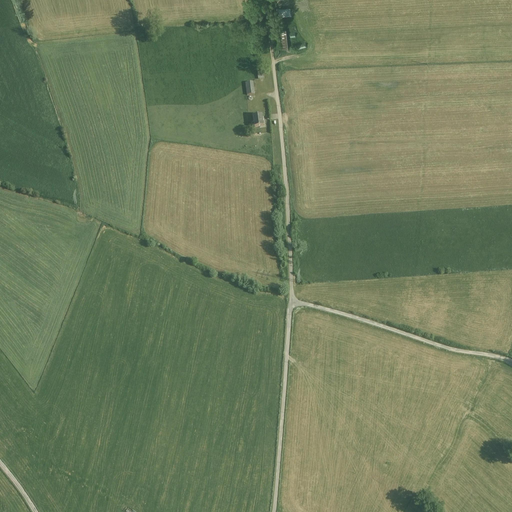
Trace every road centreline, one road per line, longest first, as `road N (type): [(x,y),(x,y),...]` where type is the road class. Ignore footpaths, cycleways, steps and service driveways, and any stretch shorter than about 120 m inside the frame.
road 1 (unclassified): [(291,303),(283,128),(267,12)]
road 2 (unclassified): [(291,303),(511,363)]
road 3 (unclassified): [(274,511),(291,303)]
